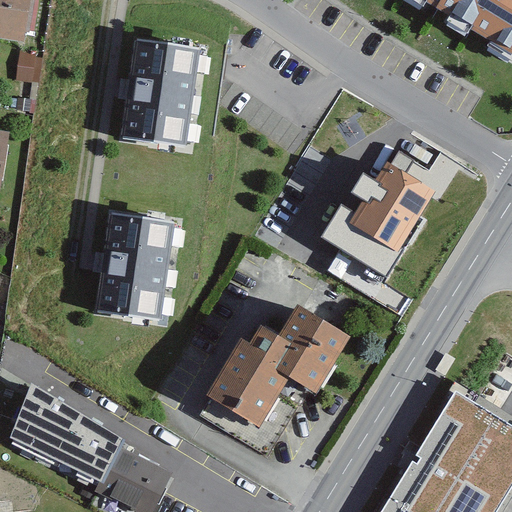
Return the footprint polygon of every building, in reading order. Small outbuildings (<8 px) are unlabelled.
[(33,0),(0,0),(0,39),(25,45),(33,0)] [(511,0),(426,0),(511,50),(511,0)] [(186,150),(199,50),(133,42),(120,141),(186,150)] [(37,77),(37,50),(21,50),(20,77),(37,77)] [(0,190),(10,134),(0,132),(0,190)] [(437,194),(384,161),(371,180),(365,176),(353,195),(368,204),(354,226),(399,254),(437,194)] [(165,323),(177,225),(105,217),(93,315),(165,323)] [(256,323),(209,398),(258,428),(288,380),(316,397),(350,342),(301,311),(283,340),(256,323)] [(102,482),(117,448),(122,440),(31,383),(12,439),(102,482)] [(497,511),(511,488),(511,426),(454,391),(379,511),(497,511)] [(154,511),(172,472),(117,448),(102,482),(98,492),(142,511),(154,511)]
